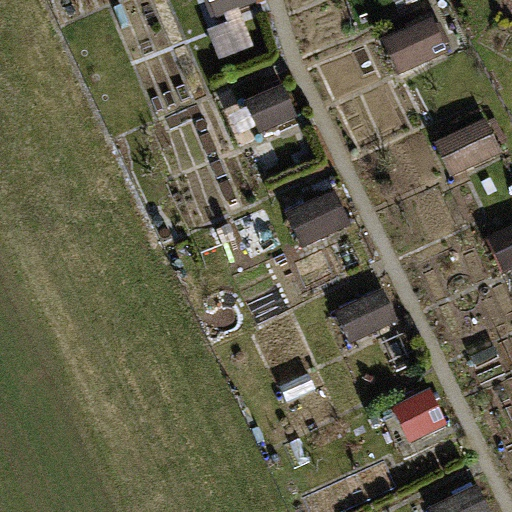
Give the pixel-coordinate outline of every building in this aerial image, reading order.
[(254,0),(207,0),(216,22),(257,6),(254,0)] [(432,20),(382,44),(399,80),(449,56),(446,48),(450,46),(441,26),(436,28),(432,20)] [(241,21),(207,35),(220,65),(254,51),(241,21)] [(267,95),(244,106),(260,138),(298,120),(280,83),(265,90),(267,95)] [(486,122),(434,147),(451,181),(502,157),(486,122)] [(334,193),(285,218),(303,253),(352,227),(334,193)] [(511,230),(485,243),(502,278),(511,273),(511,230)] [(383,292),(335,316),(351,348),(399,325),(383,292)] [(397,416),(384,423),(397,449),(410,442),(413,447),(449,429),(431,393),(394,411),(397,416)] [(489,511),(477,488),(431,511),(489,511)]
